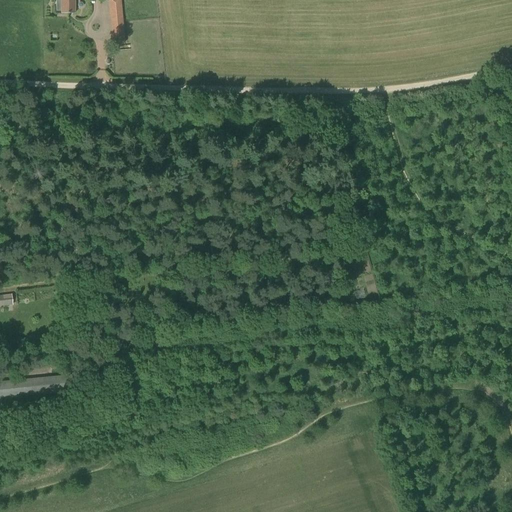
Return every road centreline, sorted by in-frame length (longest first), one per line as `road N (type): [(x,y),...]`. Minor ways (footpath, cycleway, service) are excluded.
road 1 (track): [(0,83),(380,88)]
road 2 (track): [(380,88),(511,68)]
